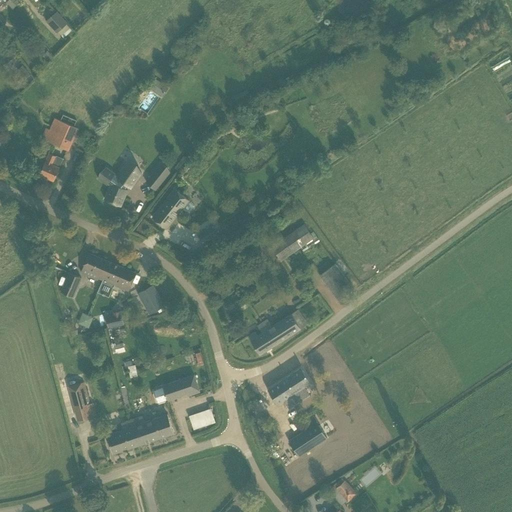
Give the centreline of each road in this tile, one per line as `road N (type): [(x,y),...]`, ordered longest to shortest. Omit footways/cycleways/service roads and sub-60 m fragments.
road 1 (unclassified): [(223,379),(281,360),(511,191)]
road 2 (residential): [(223,379),(199,305),(149,254),(0,186)]
road 3 (unclassified): [(12,511),(238,434)]
